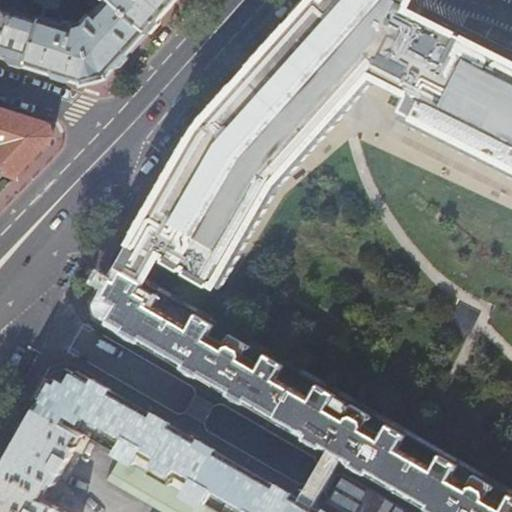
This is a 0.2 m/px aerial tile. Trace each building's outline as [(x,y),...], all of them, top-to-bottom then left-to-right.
[(0,0),(0,55),(28,64),(42,17),(19,10),(20,5),(3,0),(0,0)] [(79,26),(43,15),(42,17),(28,64),(37,67),(83,82),(109,75),(125,58),(149,31),(113,0),(109,0),(86,26),(79,26)] [(47,0),(46,3),(46,5),(58,9),(60,0),(47,0)] [(177,0),(113,0),(149,31),(177,0)] [(311,0),(201,123),(286,170),(369,76),(408,96),(400,112),(511,168),(511,62),(405,9),(409,0),(311,0)] [(0,174),(13,180),(38,152),(50,139),(46,125),(0,110),(0,174)] [(135,236),(117,267),(145,284),(159,260),(164,263),(162,267),(179,277),(181,273),(185,274),(183,279),(206,292),(208,288),(213,291),(273,186),(286,170),(201,123),(197,127),(161,190),(135,236)] [(150,304),(152,302),(150,301),(156,290),(145,284),(117,267),(97,303),(100,316),(440,511),(511,511),(511,495),(509,493),(503,503),(497,500),(503,490),(465,468),(460,478),(454,475),(460,465),(439,453),(431,467),(400,449),(408,435),(387,423),(382,433),(376,429),(381,420),(343,398),(338,407),(333,404),(338,395),(318,383),(310,397),(278,378),(286,365),(265,353),(260,362),(254,359),(260,349),(222,327),(216,337),(211,334),(216,324),(196,313),(188,326),(150,304)] [(319,511),(70,368),(57,372),(47,389),(37,407),(76,429),(81,419),(84,420),(86,418),(123,439),(115,453),(121,456),(135,465),(141,455),(146,459),(141,468),(179,490),(184,481),(190,484),(185,493),(205,505),(213,492),(246,510),(244,511),(319,511)] [(204,419),(212,406),(198,399),(191,411),(204,419)] [(76,429),(37,407),(0,471),(0,511),(68,511),(57,505),(58,502),(49,497),(85,434),(76,429)] [(135,465),(121,456),(109,478),(167,511),(216,511),(205,505),(185,493),(179,490),(141,468),(135,465)] [(325,489),(333,476),(319,469),(312,481),(325,489)]
